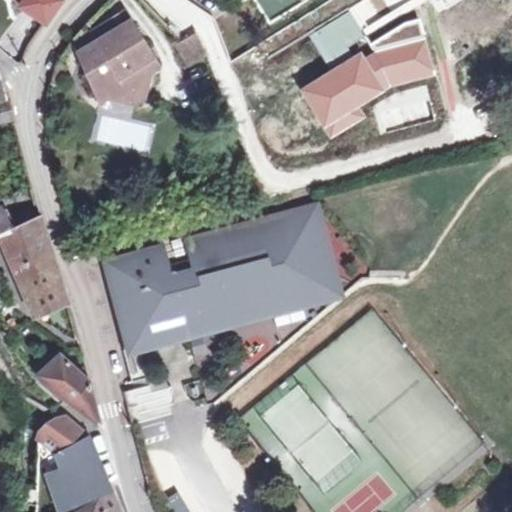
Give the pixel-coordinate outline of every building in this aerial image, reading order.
[(22,0),(23,1),(21,5),(44,20),(58,0),(22,0)] [(181,0),(147,0),(144,4),(168,24),(186,4),(181,0)] [(88,18),(70,38),(78,53),(97,92),(103,89),(109,98),(133,104),(135,107),(148,98),(146,95),(152,71),(160,66),(126,11),(95,30),(88,18)] [(202,29),(181,43),(195,67),(212,57),(202,29)] [(6,95),(0,97),(0,119),(12,115),(6,95)] [(153,122),(99,114),(95,143),(149,151),(153,122)] [(0,237),(33,313),(67,301),(37,201),(7,214),(2,203),(0,203),(0,237)] [(167,244),(116,258),(138,341),(187,327),(188,333),(273,311),(272,303),(276,302),(279,301),(285,298),(291,295),(297,291),(304,285),(311,279),(315,274),(319,269),(322,264),(309,258),(306,246),(326,241),(316,204),(186,239),(194,269),(175,274),(167,244)] [(272,303),(273,311),(340,292),(326,241),(306,246),(309,258),(322,264),(319,269),(315,274),(311,279),(304,285),(297,291),(291,295),(285,298),(279,301),(276,302),(272,303)] [(138,341),(116,258),(109,260),(132,348),(188,333),(187,327),(138,341)] [(88,379),(70,369),(50,357),(30,373),(34,380),(99,423),(88,379)] [(48,472),(59,502),(108,484),(90,437),(55,449),(62,467),(48,472)] [(119,511),(112,494),(80,511),(119,511)]
